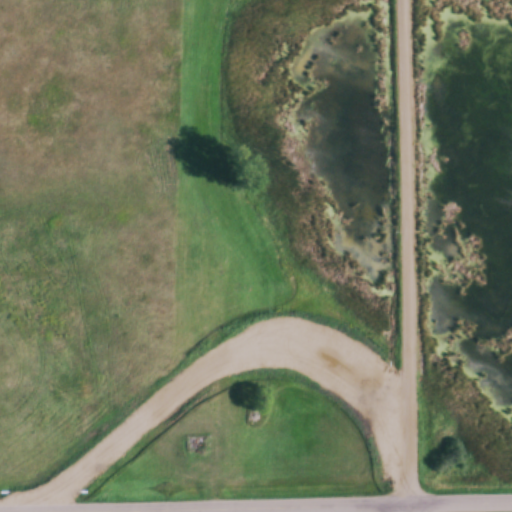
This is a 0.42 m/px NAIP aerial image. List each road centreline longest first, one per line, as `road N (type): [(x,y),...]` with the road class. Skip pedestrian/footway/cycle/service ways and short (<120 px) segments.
road 1 (tertiary): [(511,500),(0,509)]
road 2 (residential): [(409,502),(404,0)]
